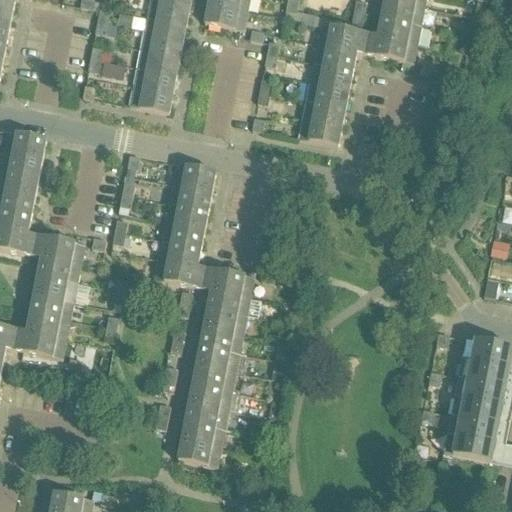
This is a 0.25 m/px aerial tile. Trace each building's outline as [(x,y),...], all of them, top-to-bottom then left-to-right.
[(0,0),(0,6),(14,9),(16,0),(0,0)] [(170,0),(151,0),(149,16),(188,23),(191,4),(170,0)] [(210,0),(209,9),(248,17),(250,0),(210,0)] [(386,0),(385,4),(424,11),(426,0),(386,0)] [(94,15),(95,5),(83,2),(81,13),(94,15)] [(385,4),(382,23),(421,31),(424,11),(385,4)] [(300,7),(289,5),(287,17),(298,19),(300,7)] [(0,6),(0,26),(11,28),(14,9),(0,6)] [(357,6),(355,18),(366,20),(368,8),(357,6)] [(248,17),(209,9),(205,28),(244,36),(248,17)] [(101,15),(99,26),(109,28),(111,17),(101,15)] [(149,16),(145,35),(184,43),(188,23),(149,16)] [(118,29),(131,31),(133,21),(120,18),(118,29)] [(315,31),(317,21),(304,18),(302,29),(315,31)] [(366,20),(355,18),(354,24),(353,29),(364,31),(366,20)] [(382,23),(378,42),(417,50),(421,31),(382,23)] [(0,26),(0,46),(7,48),(11,28),(0,26)] [(109,28),(99,26),(96,39),(107,41),(109,28)] [(322,29),(318,49),(357,56),(361,37),(322,29)] [(145,35),(141,54),(180,62),(184,43),(145,35)] [(263,48),(265,38),(253,35),(251,46),(263,48)] [(417,50),(378,42),(374,61),(413,69),(417,50)] [(270,48),(268,59),(279,61),(281,50),(270,48)] [(318,49),(314,68),(353,75),(357,56),(318,49)] [(93,53),(91,64),(102,66),(104,54),(93,53)] [(141,54),(138,73),(176,81),(180,62),(141,54)] [(279,61),(268,59),(266,71),(276,73),(279,61)] [(102,66),(91,64),(89,76),(100,78),(102,66)] [(314,68),(311,87),(349,95),(353,75),(314,68)] [(432,81),(434,70),(422,68),(420,79),(432,81)] [(138,73),(134,92),(173,100),(176,81),(138,73)] [(263,85),(261,97),(271,99),(273,87),(263,85)] [(311,87),(307,106),(346,114),(349,95),(311,87)] [(94,105),(97,93),(86,91),(84,103),(94,105)] [(173,100),(134,92),(130,112),(169,119),(173,100)] [(271,99),(261,97),(258,109),(269,111),(271,99)] [(307,106),(303,125),(342,133),(346,114),(307,106)] [(264,138),(266,126),(255,124),(253,136),(264,138)] [(342,133),(303,125),(299,145),(338,152),(342,133)] [(8,136),(4,156),(43,163),(47,144),(8,136)] [(4,156),(0,175),(39,182),(43,163),(4,156)] [(129,173),(127,180),(130,180),(132,174),(140,175),(142,163),(131,161),(129,173)] [(177,170),(173,189),(212,196),(216,177),(177,170)] [(0,175),(0,194),(35,201),(39,182),(0,175)] [(126,188),(123,199),(134,201),(136,190),(129,188),(130,180),(127,180),(126,188)] [(173,189),(170,208),(209,215),(212,196),(173,189)] [(0,194),(0,214),(32,220),(35,201),(0,194)] [(121,212),(120,218),(127,219),(129,212),(132,213),(134,201),(123,199),(121,212)] [(170,208),(166,227),(205,235),(209,215),(170,208)] [(0,214),(0,233),(28,239),(32,220),(0,214)] [(127,219),(120,218),(118,226),(116,237),(127,239),(129,227),(126,227),(127,219)] [(166,227),(162,246),(201,254),(205,235),(166,227)] [(28,239),(0,233),(0,254),(24,259),(28,239)] [(127,239),(116,237),(114,249),(124,251),(131,252),(133,242),(126,241),(127,239)] [(46,242),(42,261),(81,269),(85,249),(46,242)] [(105,256),(107,246),(95,243),(93,254),(105,256)] [(491,259),(492,259),(507,262),(510,248),(495,245),(494,245),(491,259)] [(162,246),(159,265),(197,273),(201,254),(162,246)] [(42,261),(38,280),(77,288),(81,269),(42,261)] [(197,273),(159,265),(155,285),(194,292),(197,273)] [(215,275),(213,287),(252,295),(254,282),(215,275)] [(275,289),(277,279),(265,277),(263,287),(275,289)] [(147,292),(149,281),(136,279),(135,289),(147,292)] [(38,280),(34,299),(73,307),(77,288),(38,280)] [(117,284),(115,295),(125,297),(128,286),(117,284)] [(213,287),(209,308),(248,315),(252,295),(213,287)] [(125,297),(115,295),(113,308),(123,310),(125,297)] [(34,299),(31,318),(70,326),(73,307),(34,299)] [(193,304),(182,302),(179,320),(189,323),(193,304)] [(209,308),(205,328),(244,336),(248,315),(209,308)] [(31,318),(27,338),(66,345),(70,326),(31,318)] [(110,322),(107,333),(118,336),(120,324),(110,322)] [(205,328),(201,349),(240,357),(244,336),(205,328)] [(0,330),(0,350),(6,352),(10,333),(0,330)] [(118,336),(107,333),(105,345),(116,347),(118,336)] [(176,334),(174,343),(184,346),(186,336),(176,334)] [(66,345),(27,338),(23,357),(62,364),(66,345)] [(448,353),(450,341),(439,339),(437,351),(448,353)] [(184,346),(174,343),(171,358),(182,360),(184,346)] [(511,360),(511,352),(466,343),(444,458),(457,461),(491,468),(511,360)] [(201,349),(197,370),(236,378),(240,357),(201,349)] [(82,377),(84,367),(71,364),(69,374),(82,377)] [(197,370),(193,390),(232,398),(236,378),(197,370)] [(168,372),(166,385),(176,387),(179,374),(168,372)] [(440,391),(442,379),(432,377),(429,389),(440,391)] [(176,387),(166,385),(164,396),(174,398),(176,387)] [(193,390),(189,411),(228,419),(232,398),(193,390)] [(161,410),(158,426),(168,428),(171,412),(161,410)] [(189,411),(185,431),(224,439),(228,419),(189,411)] [(433,429),(435,417),(424,415),(422,427),(433,429)] [(168,428),(158,426),(157,433),(167,436),(168,428)] [(185,431),(181,452),(220,460),(224,439),(185,431)] [(220,460),(181,452),(178,465),(217,473),(220,460)] [(237,485),(239,475),(226,472),(224,483),(237,485)] [(102,507),(104,499),(96,497),(95,497),(93,505),(102,507)] [(54,498),(51,511),(92,511),(93,505),(54,498)] [(113,511),(114,511),(116,502),(104,499),(102,510),(113,511)]
